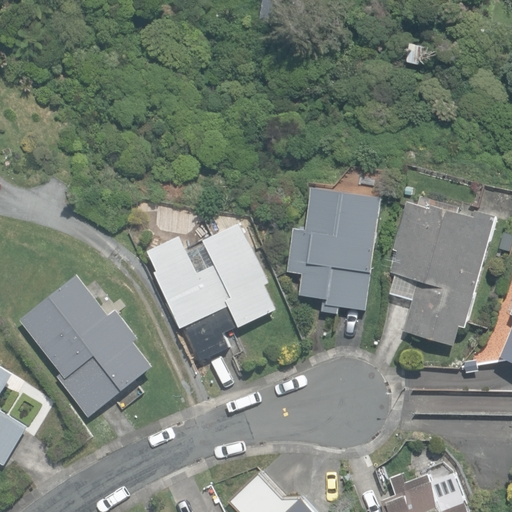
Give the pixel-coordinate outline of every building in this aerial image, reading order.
[(324,308),(341,311),(342,303),(367,307),(385,196),(316,185),(309,228),(298,226),(291,270),(306,272),(303,293),(326,297),(324,308)] [(407,329),(458,342),(463,323),(469,325),(499,214),(479,209),(478,215),(461,210),(462,206),(424,195),(422,204),(409,200),(396,247),(401,249),(395,270),(398,271),(392,293),(415,299),(407,329)] [(188,324),(204,358),(232,345),(226,332),(279,307),(268,283),(273,280),(245,221),(209,238),(220,263),(201,272),(184,235),(153,249),(162,269),(158,270),(184,326),(188,324)] [(501,247),(511,250),(511,232),(506,231),(501,247)] [(60,374),(92,416),(158,364),(139,339),(142,336),(121,308),(113,314),(81,273),(23,317),(65,371),(60,374)] [(467,360),(469,370),(480,368),(479,358),(467,360)] [(0,459),(6,463),(26,431),(30,425),(0,405),(0,400),(18,372),(0,360),(0,459)] [(472,511),(466,496),(443,505),(441,498),(449,495),(439,469),(397,486),(399,492),(384,498),(388,511),(472,511)] [(320,511),(305,495),(295,505),(286,495),(271,509),(274,511),(273,511),(320,511)]
